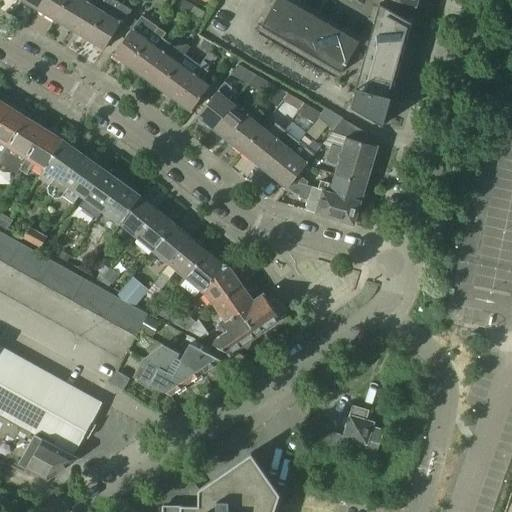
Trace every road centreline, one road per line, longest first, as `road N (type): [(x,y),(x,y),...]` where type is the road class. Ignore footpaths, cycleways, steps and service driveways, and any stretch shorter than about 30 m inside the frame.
road 1 (residential): [(0,46),(253,220),(400,264)]
road 2 (residential): [(81,511),(362,320),(381,305),(400,264)]
road 3 (residential): [(400,264),(481,0)]
